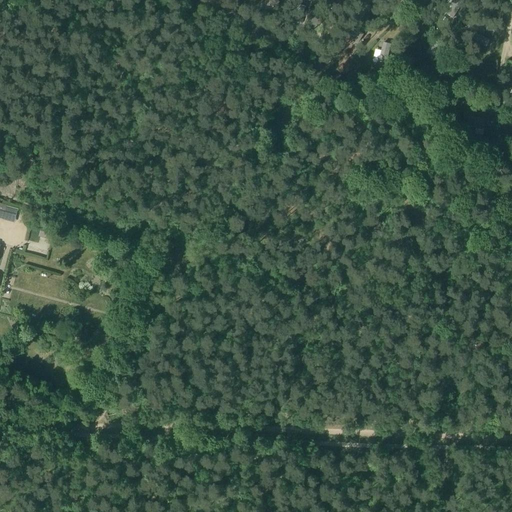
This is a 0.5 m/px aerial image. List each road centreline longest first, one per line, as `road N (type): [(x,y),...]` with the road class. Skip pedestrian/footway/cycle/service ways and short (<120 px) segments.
road 1 (unknown): [(511,438),(0,426)]
road 2 (track): [(97,436),(100,411),(169,262),(265,167),(298,104),(341,81)]
road 3 (track): [(387,292),(223,267),(0,195)]
road 4 (track): [(341,81),(432,110),(511,183)]
road 5 (track): [(511,343),(449,357),(398,356),(389,341),(387,292)]
road 6 (track): [(341,81),(204,0)]
road 7 (track): [(511,222),(416,286),(387,292)]
road 8 (track): [(501,139),(511,14)]
